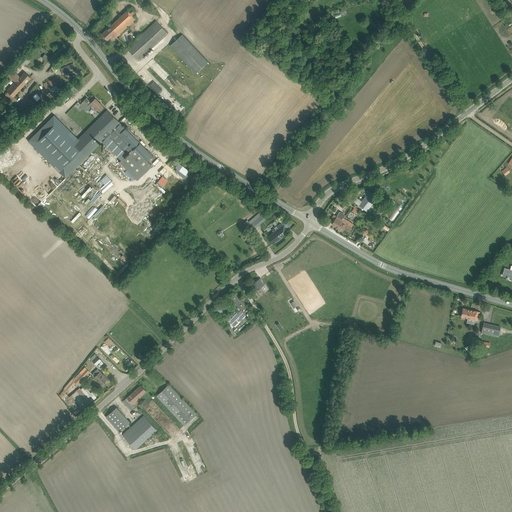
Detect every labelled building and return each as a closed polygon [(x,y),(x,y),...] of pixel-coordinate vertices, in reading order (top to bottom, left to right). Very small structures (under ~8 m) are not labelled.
[(101,34),(107,40),(112,36),(114,39),(128,26),(129,27),(137,20),(133,16),(136,13),(132,9),(129,11),(127,10),(101,34)] [(127,48),(138,60),(168,33),(156,21),(127,48)] [(170,46),(196,74),(208,63),(182,35),(170,46)] [(61,69),(63,74),(76,69),(73,63),(61,69)] [(8,92),(3,97),(9,102),(31,77),(25,72),(20,77),(12,69),(7,75),(15,82),(7,90),(8,92)] [(73,75),(76,79),(82,75),(79,71),(73,75)] [(55,79),(43,84),(46,91),(58,85),(55,79)] [(80,104),(86,110),(92,105),(95,109),(96,107),(99,110),(104,106),(95,98),(91,102),(87,97),(80,104)] [(54,115),(29,141),(66,178),(103,141),(120,123),(107,110),(78,139),(54,115)] [(120,123),(103,141),(121,160),(119,162),(137,179),(151,165),(147,161),(153,155),(120,123)] [(495,176),(499,180),(510,171),(507,167),(495,176)] [(127,186),(124,189),(133,198),(136,195),(127,186)] [(359,205),(366,211),(376,198),(369,192),(359,205)] [(265,211),(247,226),(251,231),(269,216),(265,211)] [(332,224),(339,228),(343,223),(341,222),(341,221),(343,219),(345,216),(339,212),(332,224)] [(343,223),(339,228),(347,234),(351,228),(345,224),(347,220),(344,218),(344,219),(343,219),(341,221),(341,222),(343,223)] [(267,237),(272,243),(288,231),(282,223),(272,231),(273,232),(267,237)] [(502,269),(500,273),(511,277),(511,276),(511,268),(502,265),(501,269),(502,269)] [(259,288),(262,294),(265,292),(261,286),(265,284),(260,278),(252,284),(257,290),(259,288)] [(229,297),(241,310),(247,305),(234,292),(229,297)] [(216,309),(219,312),(220,313),(227,306),(223,302),(216,309)] [(461,316),(478,320),(479,316),(480,312),(463,308),(462,312),(461,316)] [(231,320),(235,325),(246,315),(241,310),(231,320)] [(481,333),(498,337),(499,331),(500,326),(484,322),(482,327),(481,333)] [(105,341),(110,347),(114,342),(109,337),(105,341)] [(95,354),(90,358),(97,365),(102,361),(95,354)] [(74,381),(71,379),(70,381),(75,385),(77,384),(90,371),(85,367),(73,379),(74,381)] [(95,376),(102,384),(107,378),(100,371),(95,376)] [(156,396),(184,425),(196,413),(169,384),(156,396)] [(142,397),(141,396),(146,391),(141,385),(123,401),(130,408),(142,397)] [(139,405),(143,408),(149,403),(145,399),(139,405)] [(106,416),(120,432),(130,422),(116,407),(106,416)] [(123,434),(136,448),(157,429),(144,415),(123,434)]
